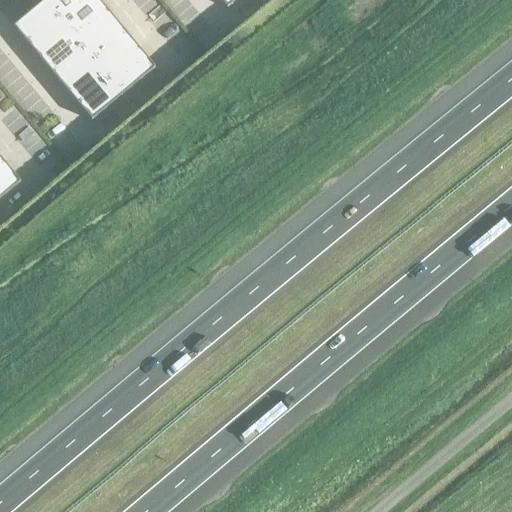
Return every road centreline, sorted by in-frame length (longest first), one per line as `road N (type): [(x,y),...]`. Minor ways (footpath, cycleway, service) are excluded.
road 1 (motorway): [(511,71),(0,503)]
road 2 (motorway): [(146,511),(511,204)]
road 3 (unclassified): [(375,511),(511,398)]
